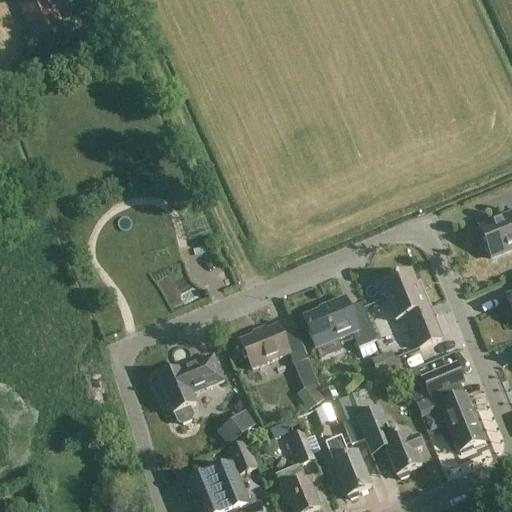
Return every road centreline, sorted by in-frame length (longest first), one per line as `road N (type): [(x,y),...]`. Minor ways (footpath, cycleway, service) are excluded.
road 1 (residential): [(165,511),(115,351),(423,225),(511,440)]
road 2 (track): [(255,294),(124,0)]
road 3 (residential): [(393,511),(511,462)]
